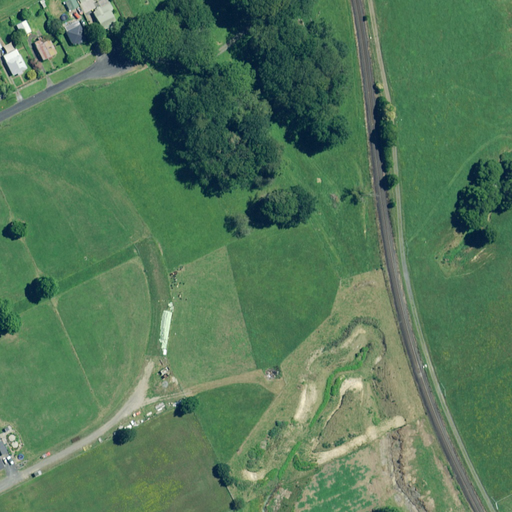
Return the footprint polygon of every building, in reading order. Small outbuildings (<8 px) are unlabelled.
[(78,6),(74,0),(68,0),(64,2),(69,11),(78,6)] [(112,10),(108,3),(95,9),(96,11),(92,13),(101,31),(105,29),(106,31),(111,28),(110,26),(115,24),(109,11),(112,10)] [(30,32),(25,21),(16,26),(21,36),(30,32)] [(75,44),(76,46),(83,43),(82,41),(85,39),(78,25),(73,27),(71,24),(63,28),(71,46),(75,44)] [(45,59),(47,61),(53,58),(52,56),(55,54),(48,40),(44,42),(42,38),(33,42),(42,60),(45,59)] [(16,74),(17,76),(23,74),(21,71),(26,69),(16,50),(2,56),(12,76),(16,74)]
